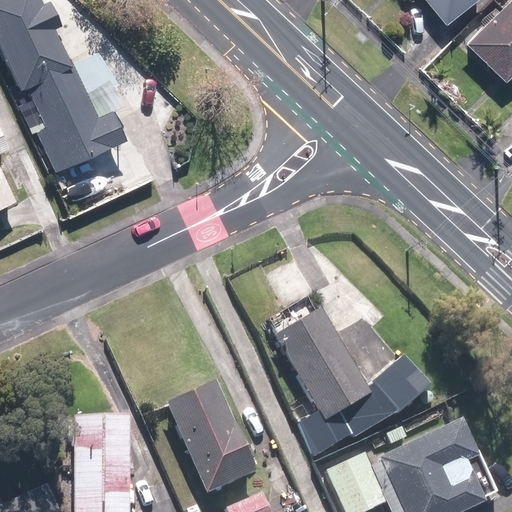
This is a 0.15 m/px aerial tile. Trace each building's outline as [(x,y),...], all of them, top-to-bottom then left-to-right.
[(34,129),(52,173),(127,143),(114,111),(90,121),(53,30),(59,28),(48,0),(0,0),(0,51),(17,92),(26,89),(41,126),(34,129)] [(418,0),(443,29),(477,0),(418,0)] [(511,0),(508,0),(463,44),(502,85),(511,75),(511,0)] [(0,207),(14,201),(0,169),(0,153),(7,150),(0,135),(0,207)] [(347,437),(349,440),(353,438),(384,421),(424,386),(399,358),(365,388),(321,306),(291,323),(283,309),(263,320),(312,410),(297,418),(316,454),(347,437)] [(216,379),(162,402),(202,495),(255,472),(216,379)] [(126,511),(125,418),(69,419),(70,511),(126,511)] [(455,423),(376,459),(401,511),(460,511),(478,504),(459,462),(471,457),(455,423)] [(0,511),(52,511),(43,490),(0,508),(0,511)] [(223,507),(224,511),(263,511),(256,494),(223,507)]
